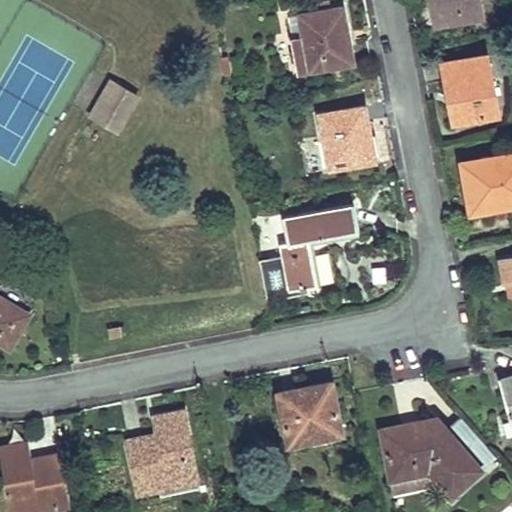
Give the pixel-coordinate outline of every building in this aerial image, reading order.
[(319,10),(330,8),(328,0),(325,0),(317,1),(319,10)] [(443,23),(484,15),(481,0),(432,0),(434,10),(440,8),(443,23)] [(351,44),(344,6),(330,8),(319,10),(300,14),(304,36),(293,38),(300,72),(351,63),(348,45),(351,44)] [(436,24),(443,23),(440,8),(434,10),(436,24)] [(293,38),(304,36),(300,14),(289,16),(293,38)] [(461,121),(499,114),(488,55),(443,63),(450,97),(456,96),(461,121)] [(231,75),(228,56),(222,57),(226,76),(231,75)] [(92,115),(96,117),(117,82),(112,80),(92,115)] [(119,130),(139,95),(117,82),(96,117),(119,130)] [(461,121),(456,96),(450,97),(454,122),(461,121)] [(376,160),(366,105),(321,114),(331,168),(376,160)] [(468,195),(511,186),(511,152),(483,157),(485,168),(464,172),(468,195)] [(464,172),(485,168),(483,157),(462,162),(464,172)] [(511,186),(468,195),(472,213),(511,205),(511,186)] [(355,203),(285,216),(289,240),(282,242),(291,289),(318,283),(310,238),(360,228),(355,203)] [(511,256),(502,258),(506,280),(511,279),(511,256)] [(0,339),(11,346),(30,313),(0,295),(0,339)] [(109,329),(110,336),(123,334),(122,326),(111,328),(109,329)] [(503,389),(511,386),(511,373),(499,377),(503,389)] [(342,432),(333,386),(299,392),(301,405),(283,408),(289,440),(309,436),(310,439),(342,432)] [(511,386),(503,389),(511,419),(511,386)] [(280,396),(283,408),(301,405),(299,392),(280,396)] [(199,475),(185,409),(154,415),(159,438),(129,444),(138,488),(159,483),(199,475)] [(383,428),(392,477),(431,469),(452,493),(496,454),(461,416),(447,429),(437,418),(419,421),(420,427),(407,431),(406,423),(383,428)] [(406,423),(407,431),(420,427),(419,421),(406,423)] [(128,438),(129,444),(159,438),(157,432),(128,438)] [(29,439),(0,445),(0,450),(12,511),(71,500),(63,457),(33,462),(32,456),(29,439)] [(32,456),(33,462),(63,457),(62,451),(32,456)] [(200,486),(199,475),(159,483),(161,494),(200,486)] [(362,497),(364,508),(374,506),(372,495),(362,497)]
